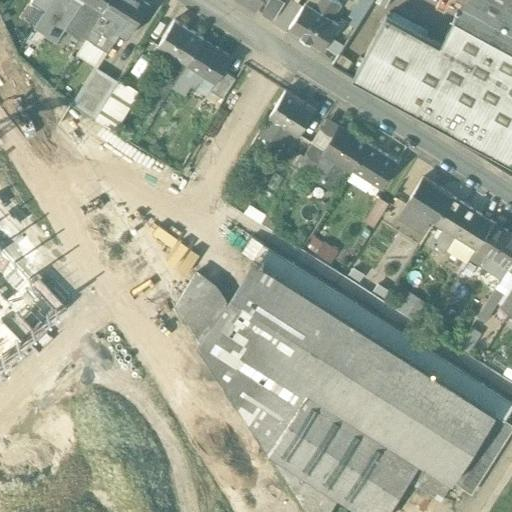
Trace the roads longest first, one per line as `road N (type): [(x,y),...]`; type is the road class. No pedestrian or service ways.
road 1 (residential): [(0,125),(245,511)]
road 2 (residential): [(205,0),(511,191)]
